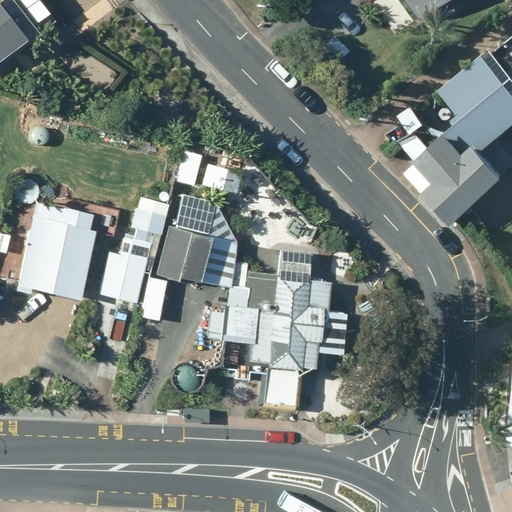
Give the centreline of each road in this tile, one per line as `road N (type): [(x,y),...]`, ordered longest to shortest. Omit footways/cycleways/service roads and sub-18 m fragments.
road 1 (residential): [(181,0),(427,266),(440,298),(443,360)]
road 2 (secondary): [(198,469),(0,466)]
road 3 (residential): [(443,360),(437,511)]
road 4 (secondary): [(325,511),(198,469)]
road 5 (secondary): [(198,469),(261,461),(326,465)]
